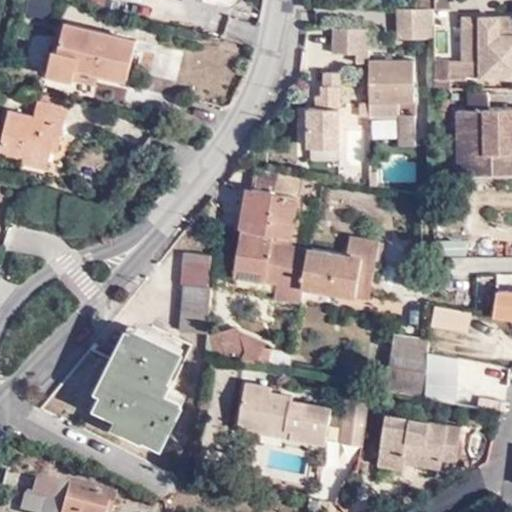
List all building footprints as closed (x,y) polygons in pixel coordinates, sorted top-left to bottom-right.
[(29,0),(27,8),(52,15),(56,0),(29,0)] [(417,6),(394,6),(394,36),(430,36),(430,6),(417,6)] [(495,32),(511,31),(511,13),(495,14),(495,32)] [(511,31),(495,32),(495,14),(478,14),(478,59),(460,59),(448,60),(449,79),(465,79),(465,75),(511,73),(511,31)] [(460,14),(460,59),(478,59),(478,14),(460,14)] [(48,69),(74,74),(78,61),(99,67),(128,75),(139,34),(72,15),(61,49),(55,47),(48,69)] [(366,59),(366,27),(329,27),(329,52),(353,52),(353,62),(366,62),(366,59)] [(365,100),(397,100),(411,100),(411,59),(366,59),(366,62),(365,100)] [(449,79),(448,60),(430,60),(430,87),(447,87),(446,79),(449,79)] [(78,61),(74,74),(96,79),(99,67),(78,61)] [(340,146),(339,70),(323,70),(323,83),(321,84),(321,93),(316,93),(316,106),(307,105),(307,145),(340,146)] [(456,170),(511,168),(511,103),(486,104),(486,87),(466,87),(466,105),(456,105),(456,170)] [(48,105),(72,111),(74,100),(52,93),(48,105)] [(365,100),(365,113),(397,114),(397,100),(365,100)] [(72,111),(48,105),(45,104),(40,113),(14,108),(8,131),(0,129),(0,157),(4,159),(6,153),(52,162),(56,150),(57,139),(70,141),(76,113),(72,111)] [(414,114),(397,114),(397,144),(414,144),(414,114)] [(369,166),(369,132),(345,132),(345,167),(369,166)] [(57,139),(56,150),(67,152),(70,141),(57,139)] [(415,182),(415,157),(384,157),(384,182),(415,182)] [(270,186),(293,191),(296,176),(272,172),(270,186)] [(300,261),(302,241),(266,234),(270,213),(289,217),(293,191),(270,186),(248,182),(243,209),(240,208),(229,269),(272,277),(269,293),(290,296),(293,280),(297,280),(300,261)] [(340,248),(302,241),(300,261),(297,280),(350,289),(353,274),(358,251),(370,253),(373,235),(344,231),(340,248)] [(366,275),(370,253),(358,251),(353,274),(366,275)] [(218,289),(223,257),(198,252),(192,282),(196,283),(187,330),(209,334),(218,289)] [(353,274),(350,289),(363,291),(366,275),(353,274)] [(432,300),(429,322),(468,327),(471,304),(432,300)] [(230,324),(220,346),(256,361),(265,338),(230,324)] [(105,404),(124,413),(145,422),(140,431),(166,443),(188,402),(168,392),(190,348),(141,327),(105,404)] [(424,362),(425,346),(426,334),(392,329),(381,387),(423,395),(424,362)] [(290,361),(292,349),(266,346),(264,357),(290,361)] [(452,366),(453,351),(425,346),(424,362),(452,366)] [(431,397),(453,400),(456,366),(452,366),(424,362),(423,395),(431,397)] [(359,439),(369,384),(355,381),(347,380),(338,436),(359,439)] [(248,383),(241,418),(291,427),(289,434),(321,440),(329,405),(293,398),(291,395),(270,391),(270,388),(248,383)] [(402,464),(403,457),(404,451),(420,454),(419,460),(439,464),(441,453),(456,456),(461,424),(385,410),(376,459),(402,464)] [(145,422),(124,413),(121,421),(140,431),(145,422)] [(291,427),(241,418),(239,425),(289,434),(291,427)] [(356,447),(329,440),(315,495),(342,502),(356,447)] [(404,451),(403,457),(419,460),(420,454),(404,451)] [(224,480),(228,464),(198,458),(194,474),(224,480)] [(42,478),(36,498),(52,503),(50,511),(107,511),(109,502),(116,504),(118,497),(42,478)] [(50,511),(52,503),(36,498),(28,496),(25,509),(37,511),(50,511)] [(110,511),(115,511),(116,504),(109,502),(107,511),(110,511)]
